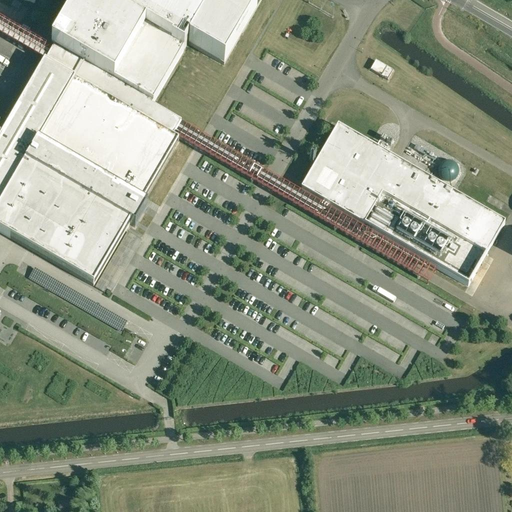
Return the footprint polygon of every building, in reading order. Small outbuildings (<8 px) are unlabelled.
[(173,138),(173,137),(181,124),(152,107),(184,53),(177,49),(182,40),(189,44),(188,45),(224,66),(261,0),(78,0),(50,48),(0,19),(0,36),(23,50),(21,53),(26,55),(28,52),(45,62),(1,137),(0,136),(0,314),(0,315),(0,314),(0,232),(93,287),(130,225),(135,228),(135,227),(138,223),(143,213),(147,206),(142,203),(145,198),(178,141),(173,138)] [(388,81),(393,71),(376,61),(370,71),(388,81)] [(434,272),(181,124),(173,137),(427,284),(434,272)] [(301,190),(468,288),(505,224),(398,162),(393,160),(389,157),(338,127),(301,190)] [(414,150),(434,162),(436,158),(421,149),(416,146),(414,150)] [(104,293),(106,290),(111,292),(116,283),(128,263),(134,252),(141,240),(127,232),(95,288),(104,293)]
